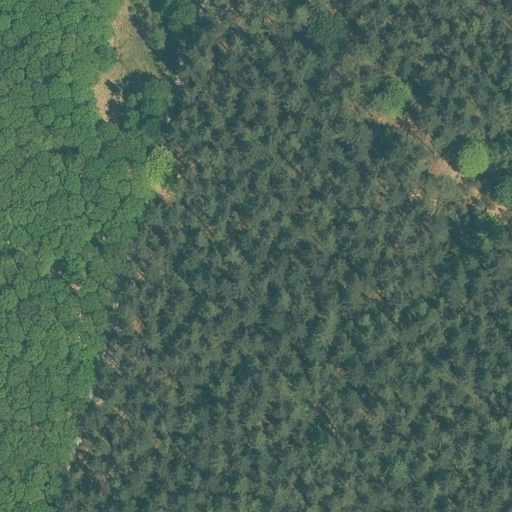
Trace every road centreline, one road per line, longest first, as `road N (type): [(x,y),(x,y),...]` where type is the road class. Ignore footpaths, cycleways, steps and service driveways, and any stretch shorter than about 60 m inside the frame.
road 1 (track): [(55,511),(204,0)]
road 2 (track): [(511,190),(281,0)]
